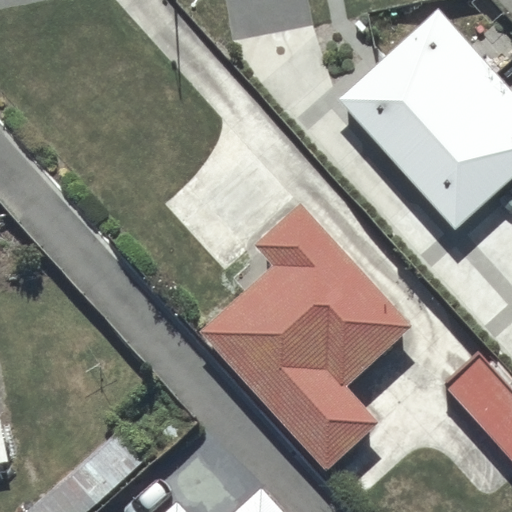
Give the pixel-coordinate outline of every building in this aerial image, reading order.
[(449,179),(394,228),(511,360),(511,151),(463,195),(449,179)] [(272,275),(200,339),(327,481),(383,431),(350,395),(417,335),(302,208),(252,253),(272,275)] [(440,388),(511,469),(511,389),(480,353),(440,388)] [(0,420),(0,472),(10,470),(0,420)] [(95,511),(154,458),(127,429),(38,511),(95,511)] [(280,511),(264,494),(244,511),(183,511),(178,505),(170,511),(280,511)]
